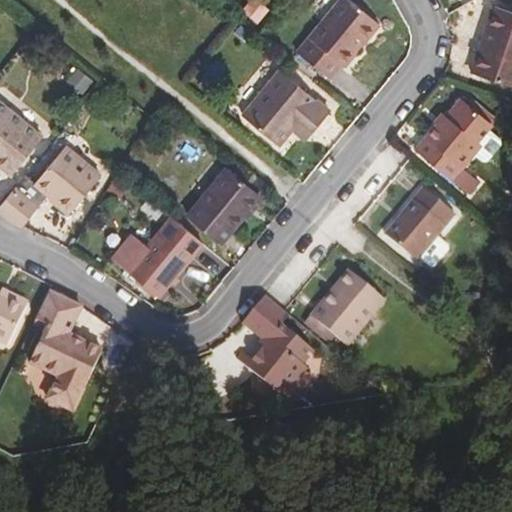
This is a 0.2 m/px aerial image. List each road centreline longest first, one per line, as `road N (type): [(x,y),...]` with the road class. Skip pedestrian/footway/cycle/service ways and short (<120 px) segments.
road 1 (residential): [(0,237),(152,328),(186,334),(211,323),(430,67),(416,0)]
road 2 (track): [(433,511),(487,348)]
